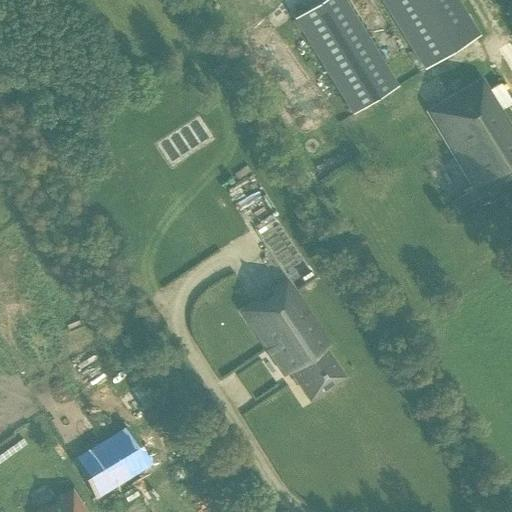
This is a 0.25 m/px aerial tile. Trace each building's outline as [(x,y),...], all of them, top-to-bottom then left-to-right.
[(395,87),(342,0),(322,0),(292,19),(351,114),(395,87)] [(478,36),(456,0),(380,0),(423,70),(478,36)] [(467,193),(458,198),(450,204),(457,214),(472,205),(471,202),(477,198),(482,206),(501,194),(511,212),(511,130),(480,78),(425,112),(473,192),(468,195),(467,193)] [(264,154),(245,163),(252,178),(271,168),(264,154)] [(307,401),(342,378),(322,349),(326,346),(285,284),(243,313),(284,374),(288,372),(307,401)] [(103,441),(71,460),(94,498),(157,460),(147,443),(116,462),(103,441)] [(143,476),(128,484),(136,501),(124,507),(125,511),(143,511),(157,505),(143,476)] [(84,511),(71,490),(58,498),(60,501),(46,510),(44,507),(35,511),(84,511)]
